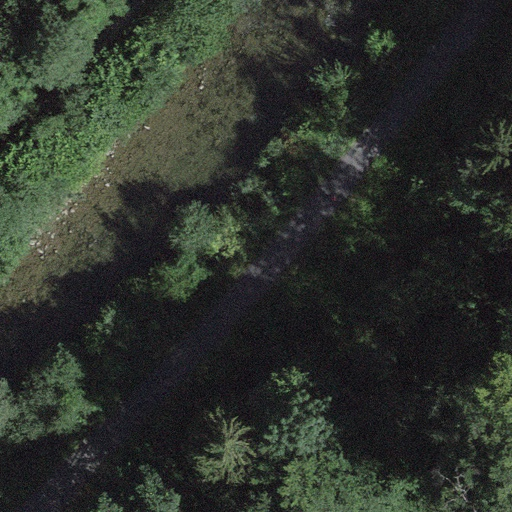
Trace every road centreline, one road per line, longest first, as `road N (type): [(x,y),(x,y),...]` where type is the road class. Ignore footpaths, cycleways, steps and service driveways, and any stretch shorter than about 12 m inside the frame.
road 1 (unclassified): [(3,511),(205,316),(480,0)]
road 2 (track): [(0,138),(135,0)]
